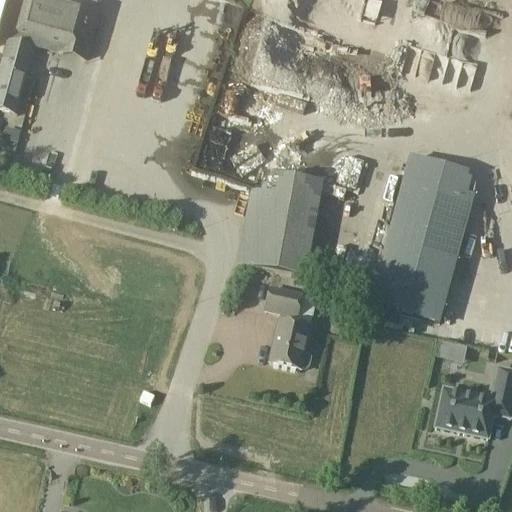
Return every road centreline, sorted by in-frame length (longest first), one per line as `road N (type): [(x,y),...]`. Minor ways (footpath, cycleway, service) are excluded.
road 1 (residential): [(221,478),(0,429)]
road 2 (unclassified): [(366,511),(221,478)]
road 3 (unknown): [(395,0),(359,116)]
